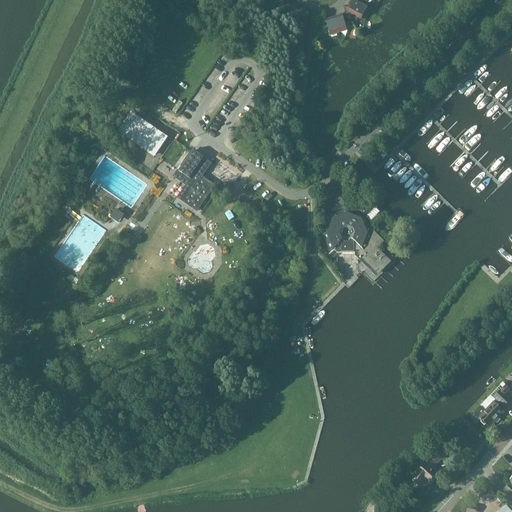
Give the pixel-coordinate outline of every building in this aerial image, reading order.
[(353,0),(352,6),(365,13),(366,4),(370,0),(353,0)] [(358,19),(365,13),(352,6),(344,13),(347,17),(350,15),(358,19)] [(344,20),(347,17),(344,13),(335,20),(338,34),(346,28),(344,20)] [(338,34),(335,20),(321,19),(319,24),(318,30),(321,30),(327,28),(329,33),(338,34)] [(137,105),(134,109),(143,116),(146,112),(137,105)] [(156,155),(167,138),(131,113),(119,130),(156,155)] [(211,163),(192,150),(179,168),(172,177),(185,185),(176,198),(196,213),(215,186),(202,177),(211,163)] [(384,242),(368,226),(371,223),(370,222),(379,213),(375,208),(371,212),(364,204),(358,210),(359,212),(356,215),(356,214),(339,214),(327,226),(327,243),(337,253),(358,253),(375,271),(377,273),(389,261),(377,249),(384,242)] [(124,215),(115,210),(109,218),(118,224),(124,215)] [(474,414),(474,413),(473,414),(474,414),(471,417),(471,419),(475,423),(478,423),(479,421),(481,422),(481,421),(489,428),(503,413),(498,408),(501,405),(503,407),(510,400),(504,395),(509,390),(505,386),(493,398),(495,400),(493,402),(492,402),(484,410),(481,408),(480,408),(474,414)] [(443,444),(436,453),(442,458),(450,449),(443,444)] [(429,486),(436,478),(429,471),(433,467),(427,461),(415,473),(409,479),(420,489),(425,482),(429,486)]
